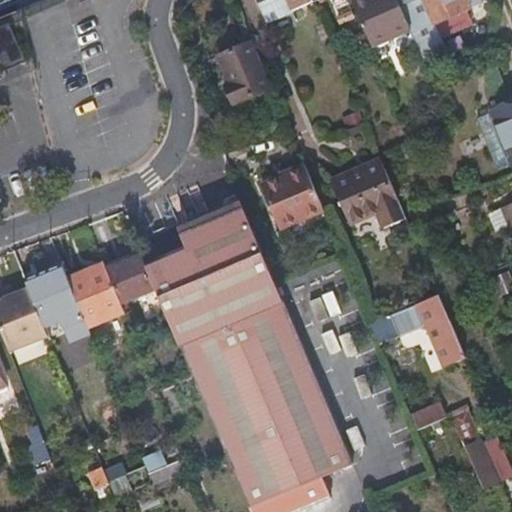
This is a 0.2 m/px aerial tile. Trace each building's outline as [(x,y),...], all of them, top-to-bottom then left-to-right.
[(261,0),(269,20),(282,15),(276,0),(261,0)] [(317,0),(276,0),(282,15),(317,1),(317,0)] [(360,0),(377,39),(413,25),(403,2),(402,0),(360,0)] [(408,0),(403,2),(413,25),(415,29),(463,9),(479,2),(478,0),(408,0)] [(415,29),(417,33),(421,43),(469,23),(463,9),(415,29)] [(7,23),(0,25),(0,76),(6,75),(4,68),(24,59),(7,23)] [(377,39),(379,43),(381,48),(417,33),(415,29),(413,25),(377,39)] [(233,102),(273,85),(254,38),(219,53),(231,80),(225,83),(233,102)] [(511,105),(466,125),(487,174),(511,164),(511,105)] [(408,219),(384,160),(333,181),(351,225),(380,213),(386,228),(408,219)] [(322,209),(304,164),(282,171),(283,174),(260,183),(278,227),(322,209)] [(248,219),(144,262),(156,290),(192,377),(249,511),(291,511),(323,499),(316,479),(352,464),(349,457),(274,280),(248,219)] [(318,239),(327,259),(341,253),(335,240),(332,233),(318,239)] [(144,262),(141,257),(107,271),(121,304),(156,290),(144,262)] [(107,271),(104,265),(67,279),(82,315),(88,330),(125,315),(121,304),(107,271)] [(67,279),(63,268),(25,281),(42,324),(45,330),(62,323),(71,345),(91,336),(88,330),(82,315),(67,279)] [(12,288),(4,291),(7,299),(15,296),(12,288)] [(4,291),(0,292),(0,327),(9,352),(48,337),(29,291),(15,296),(7,299),(4,291)] [(426,325),(445,369),(466,359),(439,294),(391,313),(401,336),(426,325)] [(443,400),(409,414),(417,432),(450,418),(443,400)] [(450,418),(480,490),(499,483),(468,411),(450,418)] [(88,439),(105,483),(124,475),(114,450),(121,448),(114,429),(88,439)] [(26,435),(38,463),(50,458),(39,430),(26,435)] [(177,475),(169,449),(144,457),(153,483),(177,475)]
